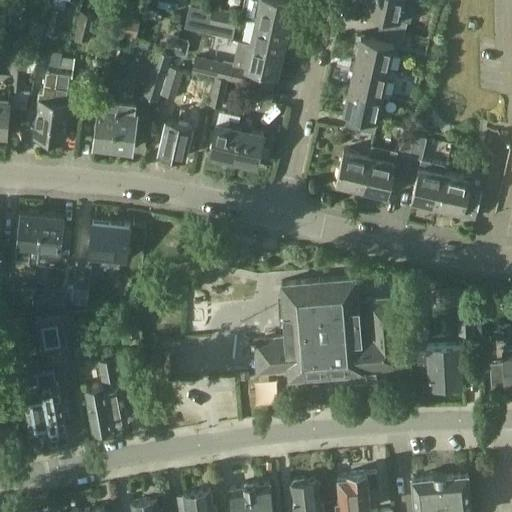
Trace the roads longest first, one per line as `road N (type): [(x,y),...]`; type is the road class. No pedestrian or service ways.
road 1 (tertiary): [(0,482),(245,439),(508,421)]
road 2 (residential): [(279,217),(126,188),(0,178)]
road 3 (residential): [(511,262),(279,217)]
road 4 (residential): [(279,217),(326,0)]
